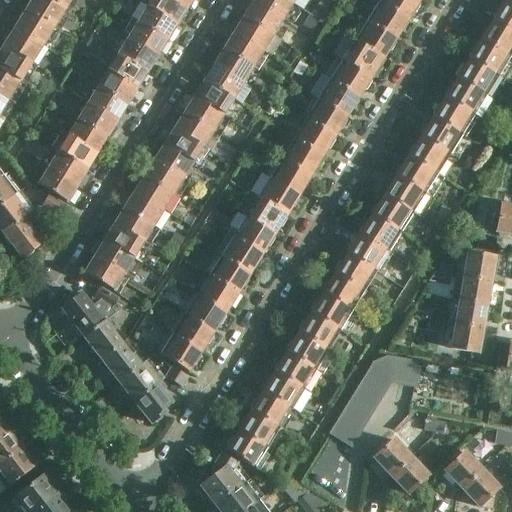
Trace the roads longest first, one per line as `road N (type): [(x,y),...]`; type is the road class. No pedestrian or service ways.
road 1 (residential): [(455,0),(137,511)]
road 2 (residential): [(6,347),(222,0)]
road 3 (residential): [(134,511),(6,347)]
